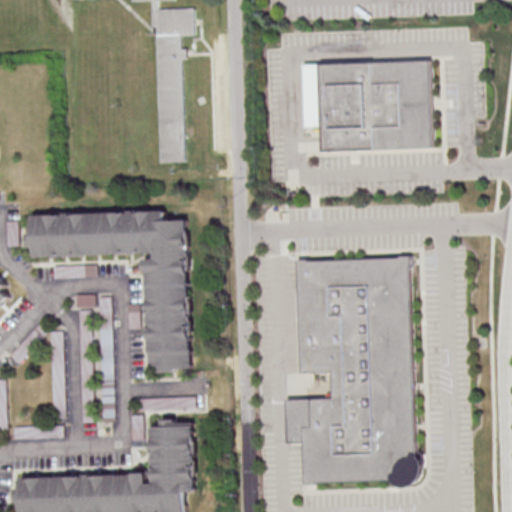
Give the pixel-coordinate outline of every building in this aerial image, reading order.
[(162,162),(187,161),(184,59),(189,58),(189,47),(184,48),(183,35),(197,35),(196,7),(159,8),(158,0),(153,0),(154,27),(157,27),(162,162)] [(302,62),(433,57),(437,147),(324,151),(321,125),(305,125),(302,62)] [(190,218),(167,219),(167,210),(33,213),(33,232),(30,233),(30,246),(37,246),(37,256),(158,253),(158,258),(149,258),(152,365),(163,365),(163,372),(176,371),(176,368),(194,367),(190,218)] [(297,256),(417,252),(423,481),(306,485),(304,441),(288,441),(287,396),(335,394),(333,369),(301,371),(297,256)] [(55,277),(87,276),(87,271),(94,271),(94,264),(55,265),(55,277)] [(0,307),(11,295),(4,289),(8,284),(0,276),(0,307)] [(77,306),(96,306),(96,293),(77,293),(77,306)] [(101,295),(102,335),(113,335),(112,295),(101,295)] [(83,422),(96,421),(94,308),(80,309),(83,422)] [(67,417),(64,330),(52,330),(54,417),(67,417)] [(105,420),(116,419),(114,376),(103,376),(105,420)] [(185,396),(140,397),(140,409),(187,408),(187,402),(185,402),(185,396)] [(189,511),(189,491),(198,491),(197,422),(179,422),(178,418),(165,418),(165,425),(155,426),(156,482),(151,482),(150,473),(25,477),(25,487),(18,488),(19,502),(23,502),(23,511),(189,511)]
